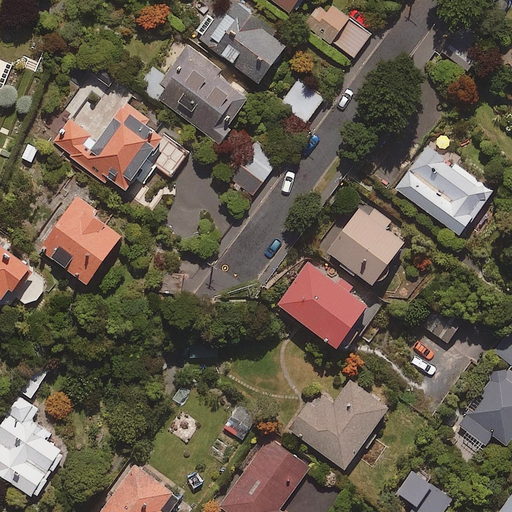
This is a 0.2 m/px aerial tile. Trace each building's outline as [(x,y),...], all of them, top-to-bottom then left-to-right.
[(172,9),(157,0),(154,0),(141,22),(157,32),(172,9)] [(274,26),(236,0),(229,0),(201,40),(264,84),(290,47),(270,32),(274,26)] [(272,0),(293,15),(303,0),(272,0)] [(328,0),(322,0),(306,20),(355,59),(373,36),(328,0)] [(459,30),(444,52),(472,71),(487,49),(459,30)] [(225,71),(187,44),(166,74),(155,67),(141,87),(223,145),(234,130),(230,128),(251,99),(221,77),(225,71)] [(103,65),(95,75),(110,88),(118,77),(103,65)] [(325,99),(300,80),(282,103),(308,123),(325,99)] [(115,121),(89,101),(55,143),(106,183),(110,177),(128,192),(151,162),(171,178),(189,154),(127,106),(115,121)] [(282,159),(258,141),(229,177),(253,196),(282,159)] [(496,192),(429,144),(397,189),(464,237),(496,192)] [(103,215),(79,197),(41,249),(91,286),(126,238),(100,219),(103,215)] [(329,254),(343,263),(340,267),(357,279),(360,275),(377,288),(408,244),(390,231),(395,222),(366,202),(329,254)] [(35,268),(0,243),(0,296),(10,303),(35,268)] [(346,286),(310,261),(279,305),(343,350),(376,301),(349,282),(346,286)] [(184,274),(166,274),(166,295),(184,295),(184,274)] [(460,329),(434,310),(423,326),(449,344),(460,329)] [(511,328),(494,351),(511,364),(511,328)] [(191,341),(191,359),(218,358),(218,341),(191,341)] [(18,388),(32,398),(56,363),(42,353),(18,388)] [(459,425),(501,458),(511,443),(511,370),(500,361),(466,404),(472,408),(459,425)] [(392,410),(352,381),(336,403),(320,391),(292,430),(347,471),(392,410)] [(40,409),(17,395),(4,415),(8,417),(0,429),(0,474),(34,497),(63,452),(48,441),(52,434),(32,421),(40,409)] [(312,468),(270,438),(220,507),(227,511),(282,511),(281,511),(312,468)] [(164,511),(175,497),(134,467),(102,511),(164,511)] [(399,493),(415,505),(410,511),(444,511),(454,499),(413,472),(399,493)] [(511,511),(511,497),(500,511),(511,511)]
